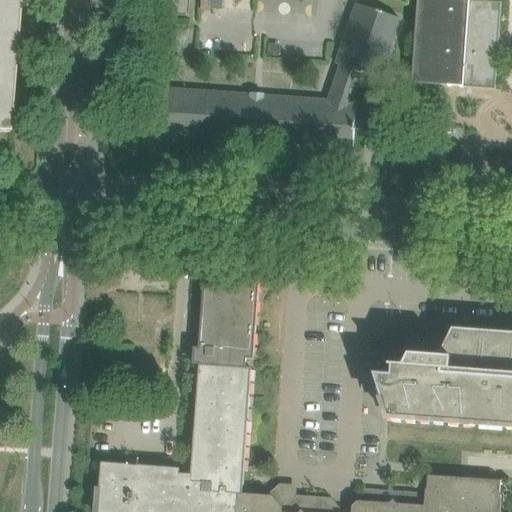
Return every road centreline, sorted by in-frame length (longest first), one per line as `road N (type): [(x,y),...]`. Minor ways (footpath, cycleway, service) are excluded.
road 1 (unclassified): [(301,280),(363,285),(348,476),(287,472)]
road 2 (unclassified): [(63,241),(43,317),(30,511)]
road 3 (residential): [(62,201),(305,225)]
road 4 (residential): [(305,225),(511,242)]
road 5 (unclassified): [(76,0),(62,201)]
road 6 (unclassified): [(287,472),(301,280)]
